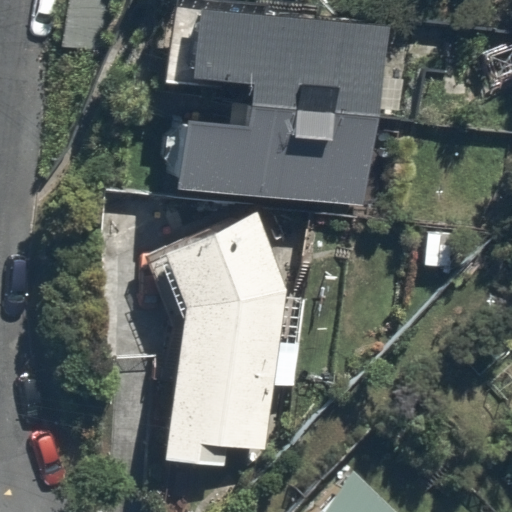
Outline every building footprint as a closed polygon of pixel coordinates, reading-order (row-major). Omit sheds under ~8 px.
[(128,0),(63,0),(59,55),(124,61),(128,0)] [(385,29),(181,6),(161,186),(364,209),(385,29)] [(134,258),(161,333),(148,461),(255,474),(273,324),(277,291),(250,216),(134,258)] [(511,295),(510,293),(433,371),(482,419),(511,388),(511,295)] [(396,511),(350,465),(301,511),(396,511)]
